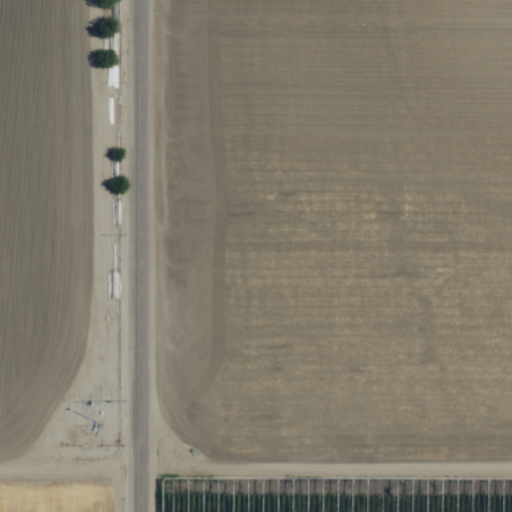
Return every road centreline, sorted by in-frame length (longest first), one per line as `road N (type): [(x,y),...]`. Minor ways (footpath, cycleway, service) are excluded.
road 1 (tertiary): [(145,511),(146,0)]
road 2 (residential): [(146,461),(0,460)]
